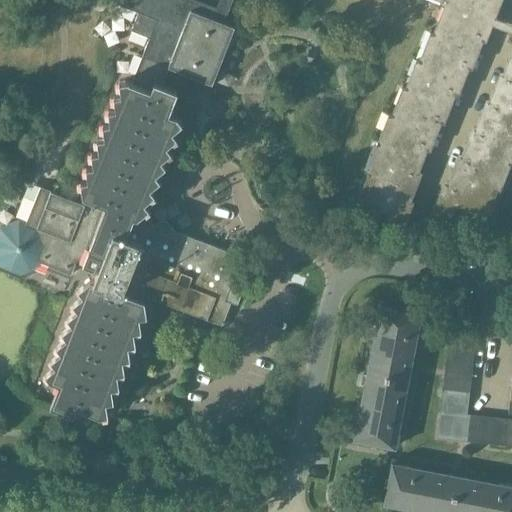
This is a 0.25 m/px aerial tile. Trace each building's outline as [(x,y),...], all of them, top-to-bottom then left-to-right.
[(0,264),(1,266),(20,273),(39,266),(40,263),(72,275),(77,261),(99,269),(93,284),(90,282),(78,292),(83,298),(73,306),(77,312),(67,320),(72,326),(62,334),(67,340),(56,348),(61,354),(51,362),(56,368),(45,376),(51,383),(59,386),(50,408),(62,412),(73,417),(76,409),(98,417),(99,418),(108,417),(106,404),(113,402),(111,390),(119,388),(117,376),(124,374),(122,361),(130,360),(128,348),(135,346),(134,333),(141,332),(139,319),(146,318),(144,303),(141,302),(144,295),(223,326),(227,313),(222,311),(225,303),(236,307),(236,306),(245,285),(234,280),(243,258),(174,231),(169,224),(164,218),(163,217),(153,225),(143,212),(148,208),(145,203),(154,195),(150,189),(160,181),(155,175),(166,167),(161,161),(171,152),(166,146),(176,138),(172,132),(182,124),(176,117),(169,114),(177,92),(162,86),(170,68),(212,85),(234,28),(224,24),(233,0),(220,0),(217,9),(193,0),(117,0),(116,3),(138,12),(135,21),(131,30),(132,30),(150,37),(146,48),(132,83),(128,82),(120,83),(121,96),(114,97),(116,110),(109,112),(110,124),(103,126),(104,139),(97,140),(99,153),(92,154),(93,167),(86,168),(88,181),(81,182),(83,197),(86,199),(84,203),(40,188),(27,222),(18,219),(0,226),(0,264)] [(440,0),(439,4),(443,6),(433,33),(430,32),(419,60),(416,59),(405,87),(403,86),(392,114),(389,113),(366,171),(368,173),(357,201),(387,212),(383,222),(403,230),(407,218),(414,202),(411,200),(422,173),(419,171),(428,150),(431,151),(442,122),(444,123),(455,95),(458,96),(465,79),(470,68),(472,69),(483,41),(486,42),(492,25),(502,29),(511,32),(511,53),(503,73),(500,72),(489,100),(486,99),(475,128),(472,126),(461,155),(458,153),(447,182),(444,181),(433,209),(452,216),(455,206),(487,218),(497,190),(501,191),(511,163),(511,24),(506,22),(495,18),(502,0),(440,0)] [(171,152),(161,161),(166,167),(175,179),(187,150),(176,138),(166,146),(171,152)] [(354,440),(395,448),(421,315),(380,307),(354,440)] [(449,346),(446,372),(471,374),(474,349),(449,346)] [(445,378),(444,389),(469,392),(470,380),(445,378)] [(444,389),(442,401),(468,404),(469,392),(444,389)] [(442,401),(441,412),(455,414),(466,415),(468,404),(442,401)] [(470,441),(481,442),(484,417),(472,416),(470,441)] [(481,442),(493,443),(496,418),(484,417),(481,442)] [(493,443),(505,445),(506,432),(508,420),(496,418),(493,443)] [(438,437),(451,439),(453,432),(439,430),(438,437)] [(453,432),(451,439),(464,440),(464,433),(453,432)] [(384,504),(426,511),(511,511),(511,486),(392,463),(384,504)]
